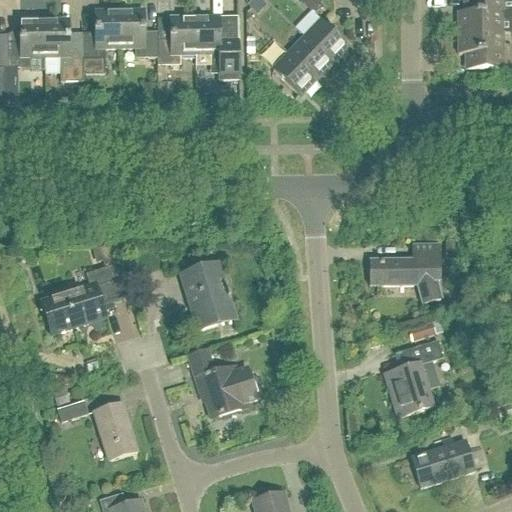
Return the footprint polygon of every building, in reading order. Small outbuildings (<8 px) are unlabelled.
[(246,8),(250,11),(256,18),(266,9),(257,0),(254,0),(248,6),(246,8)] [(310,14),(319,5),(313,0),(300,0),(298,3),(310,14)] [(457,17),(458,37),(503,37),(510,37),(510,26),(510,16),(511,16),(511,3),(510,4),(484,4),(484,17),(463,17),(457,17)] [(143,15),(118,16),(119,54),(134,54),(134,63),(156,63),(156,45),(156,37),(143,37),(143,15)] [(81,78),(82,78),(104,77),(104,54),(119,54),(118,16),(94,16),(94,38),(80,38),(81,46),(81,78)] [(156,45),(156,63),(157,71),(179,70),(179,61),(194,60),(193,22),(169,23),(170,45),(156,45)] [(193,22),(194,60),(209,60),(209,77),(217,77),(217,85),(239,84),(238,44),(219,44),(218,22),(193,22)] [(44,63),(58,63),(59,86),(82,85),(82,78),(81,78),(81,46),(68,46),(68,24),(43,25),(44,63)] [(6,73),(29,72),(29,74),(44,74),(44,63),(43,25),(19,25),(19,47),(6,47),(6,73)] [(321,25),(305,42),(331,67),(347,50),(321,25)] [(503,37),(458,37),(458,59),(464,59),(485,59),(485,71),(511,71),(510,49),(503,49),(503,37)] [(305,42),(289,59),(315,84),(331,67),(305,42)] [(253,45),(245,45),(245,57),(254,57),(253,45)] [(315,84),(289,59),(273,76),(299,100),(315,84)] [(6,73),(0,72),(0,104),(17,105),(17,73),(6,73)] [(143,105),(155,105),(155,86),(143,87),(143,105)] [(159,102),(172,102),(171,86),(159,87),(159,102)] [(194,98),(172,98),(172,102),(172,107),(194,107),(194,98)] [(445,262),(454,262),(454,246),(454,245),(445,245),(445,246),(445,262)] [(106,250),(109,261),(118,258),(115,247),(106,250)] [(440,304),(435,285),(438,285),(438,249),(412,250),(412,265),(369,265),(369,289),(417,289),(422,309),(440,304)] [(179,280),(197,336),(235,324),(218,268),(179,280)] [(50,340),(59,337),(105,322),(101,311),(125,303),(114,269),(85,278),(89,291),(40,307),(50,340)] [(431,327),(407,334),(411,346),(435,339),(431,327)] [(273,333),(276,346),(284,344),(281,331),(273,333)] [(399,374),(385,378),(398,421),(431,411),(418,369),(442,362),(437,345),(404,355),(409,371),(405,372),(399,374)] [(210,423),(242,413),(251,411),(249,405),(256,403),(247,372),(239,374),(237,370),(214,377),(207,355),(187,362),(199,400),(202,399),(210,423)] [(161,373),(163,383),(187,377),(185,368),(161,373)] [(51,397),(56,411),(70,406),(65,392),(51,397)] [(56,413),(60,427),(88,418),(84,405),(56,413)] [(93,417),(108,465),(137,456),(122,408),(93,417)] [(511,421),(507,408),(494,412),(499,425),(511,421)] [(411,462),(420,493),(475,477),(466,446),(411,462)] [(125,508),(122,498),(100,504),(102,511),(143,511),(141,503),(125,508)] [(286,511),(283,499),(252,507),(253,511),(286,511)]
